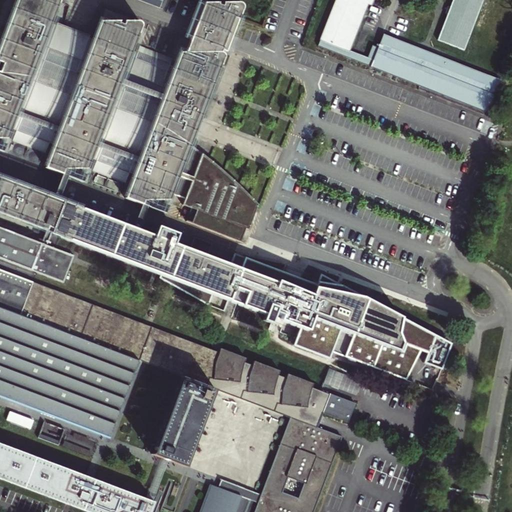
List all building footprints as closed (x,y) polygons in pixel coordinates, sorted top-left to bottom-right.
[(242,7),(241,5),(239,4),(237,3),(198,3),(191,21),(189,28),(185,37),(190,38),(185,51),(180,51),(173,70),(168,68),(172,58),(140,46),(136,55),(131,54),(141,26),(141,24),(140,22),(138,20),(100,21),(92,40),(51,24),(59,0),(16,0),(0,40),(0,63),(1,64),(0,67),(0,138),(7,138),(45,152),(50,138),(55,140),(45,167),(62,174),(68,176),(70,169),(87,169),(125,183),(130,168),(135,170),(125,198),(142,204),(144,199),(167,199),(170,193),(182,198),(180,203),(192,208),(187,221),(235,240),(240,226),(246,228),(252,210),(254,207),(255,203),(249,197),(238,185),(237,184),(222,171),(209,160),(200,153),(189,145),(202,113),(217,75),(219,69),(223,57),(224,55),(222,53),(221,52),(221,50),(226,52),(229,44),(231,36),(241,10),(242,7)] [(336,0),(321,39),(349,50),(368,2),(373,4),(373,0),(336,0)] [(483,0),(453,0),(451,7),(449,6),(448,9),(446,14),(448,15),(439,40),(465,50),(483,0)] [(321,39),(319,45),(409,80),(488,110),(500,79),(422,49),(384,34),(379,47),(372,45),(368,57),(357,53),(349,50),(321,39)] [(87,169),(70,169),(68,176),(82,182),(87,169)] [(58,201),(68,176),(62,174),(53,198),(53,199),(58,201)] [(53,198),(0,177),(0,212),(47,230),(49,227),(53,229),(62,203),(58,201),(53,199),(53,198)] [(167,199),(144,199),(142,204),(147,206),(162,212),(167,199)] [(423,362),(438,368),(441,369),(450,344),(404,319),(366,298),(341,285),(319,274),(316,282),(315,285),(287,274),(244,258),(233,253),(228,264),(205,255),(187,248),(183,246),(177,244),(180,236),(161,228),(157,237),(138,230),(133,228),(63,201),(62,203),(53,229),(51,233),(56,235),(158,274),(157,277),(206,304),(221,310),(225,299),(269,316),(266,321),(275,324),(277,319),(280,320),(299,327),(292,344),(328,358),(330,352),(344,357),(372,367),(404,380),(419,349),(427,352),(423,362)] [(138,214),(133,228),(138,230),(143,216),(147,206),(142,204),(138,214)] [(49,239),(51,233),(53,229),(49,227),(47,230),(44,237),(0,219),(0,258),(61,282),(74,248),(49,239)] [(187,248),(205,255),(207,251),(209,243),(192,237),(187,248)] [(0,269),(0,396),(109,437),(138,360),(142,361),(144,362),(182,376),(152,454),(165,459),(184,467),(213,388),(290,417),(261,496),(223,481),(220,490),(208,486),(198,511),(247,511),(251,501),(258,504),(254,511),(312,511),(341,436),(316,427),(319,420),(322,411),(329,394),(311,387),(313,383),(287,373),(286,378),(277,375),(279,370),(254,361),(252,365),(244,362),(245,357),(220,348),(218,352),(214,351),(0,269)] [(426,397),(429,390),(417,385),(414,392),(426,397)] [(56,446),(63,425),(59,423),(57,428),(43,423),(37,439),(56,446)] [(87,476),(0,443),(0,478),(89,511),(149,511),(153,502),(153,501),(152,501),(149,500),(146,499),(93,478),(89,477),(87,476)]
